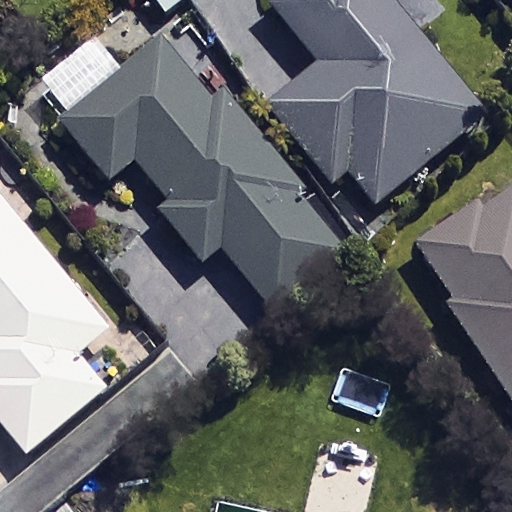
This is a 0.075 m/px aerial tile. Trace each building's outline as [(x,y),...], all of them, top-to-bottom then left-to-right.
[(409,0),(301,0),(280,16),(327,79),(279,115),(340,199),(359,185),(381,214),(488,134),(397,10),(409,0)] [(511,0),(499,0),(507,10),(511,6),(511,0)] [(220,115),(171,54),(70,136),(116,192),(142,171),(176,213),(166,221),(210,276),(229,260),(280,324),(355,263),(229,108),(220,115)] [(0,425),(32,466),(113,402),(83,364),(111,340),(0,200),(0,425)] [(511,200),(420,263),(511,399),(511,200)]
